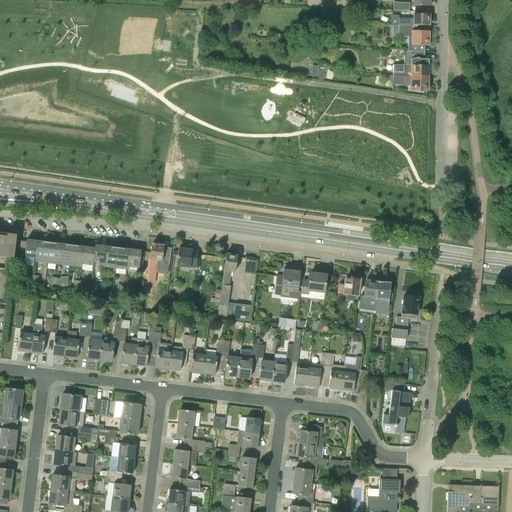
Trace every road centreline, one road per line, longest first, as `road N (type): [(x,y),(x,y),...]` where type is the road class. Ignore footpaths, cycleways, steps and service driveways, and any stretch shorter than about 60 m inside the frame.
road 1 (primary): [(511,263),(139,210)]
road 2 (residential): [(423,458),(440,286)]
road 3 (residential): [(423,458),(378,453),(356,413),(283,405)]
road 4 (residential): [(0,213),(137,227),(139,210)]
road 5 (residential): [(30,511),(48,374)]
road 6 (unclassified): [(440,191),(442,53)]
road 7 (residential): [(150,511),(163,389)]
road 8 (residential): [(283,405),(163,389)]
